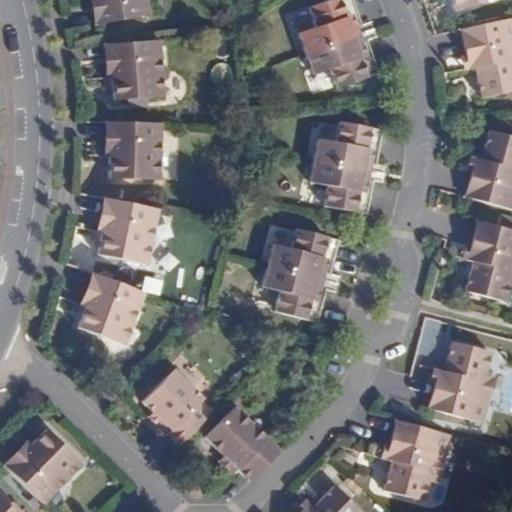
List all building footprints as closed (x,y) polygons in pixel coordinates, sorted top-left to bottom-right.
[(87,0),(92,25),(98,24),(93,0),(87,0)] [(93,0),(98,24),(146,16),(143,0),(93,0)] [(295,35),(302,54),(372,30),(369,22),(360,26),(351,0),(329,0),(305,9),(312,28),(295,35)] [(484,0),(448,0),(453,12),(484,0)] [(511,18),(458,30),(463,54),(463,56),(470,55),(473,68),(479,96),(511,89),(511,18)] [(333,89),(377,74),(376,70),(365,41),(375,38),(372,30),(302,54),(309,75),(326,69),(333,89)] [(107,44),(110,79),(112,100),(161,96),(156,40),(107,44)] [(107,44),(101,45),(104,80),(110,79),(107,44)] [(462,70),(473,68),(470,55),(463,56),(463,54),(458,55),(462,70)] [(108,122),(108,157),(107,180),(156,181),(157,123),(108,122)] [(315,140),(311,161),(384,174),(385,167),(375,165),(381,134),(381,130),(336,124),(333,143),(315,140)] [(508,138),(510,133),(492,128),(491,133),(508,138)] [(462,197),(511,210),(511,129),(510,133),(508,138),(491,133),(487,132),(479,160),(476,172),(469,170),(469,172),(462,197)] [(465,170),(469,172),(469,170),(476,172),(479,160),(468,157),(465,170)] [(322,205),(366,215),(367,211),(372,180),(383,182),(384,174),(311,161),(307,182),(325,186),(322,205)] [(108,200),(102,199),(95,232),(102,233),(108,200)] [(108,200),(102,233),(97,255),(146,264),(157,209),(108,200)] [(475,249),(471,262),(463,291),(503,302),(508,282),(511,283),(511,220),(499,217),(496,227),(476,221),(470,244),(468,247),(475,249)] [(271,244),(265,266),(337,285),(339,277),(330,274),(338,241),(294,229),(290,249),(271,244)] [(461,259),(471,262),(475,249),(468,247),(470,244),(466,243),(461,259)] [(272,312),(316,324),(325,291),(335,293),(337,285),(265,266),(259,287),(278,293),(272,312)] [(95,275),(91,274),(79,306),(83,308),(95,275)] [(95,275),(83,308),(76,328),(123,345),(142,293),(95,275)] [(465,310),(487,316),(489,309),(467,303),(465,310)] [(433,342),(439,321),(424,317),(418,338),(433,342)] [(430,384),(429,385),(424,407),(478,422),(491,375),(482,373),(487,353),(450,342),(441,372),(438,385),(430,384)] [(425,384),(429,385),(430,384),(438,385),(441,372),(430,369),(425,384)] [(162,426),(159,429),(177,445),(201,421),(192,411),(201,401),(171,371),(139,403),(151,415),(162,426)] [(222,455),(235,468),(248,481),(284,445),(271,432),(265,438),(234,407),(203,437),(222,455)] [(151,415),(148,418),(153,423),(159,429),(162,426),(151,415)] [(31,420),(24,427),(30,432),(36,427),(36,420),(31,420)] [(434,483),(446,435),(392,421),(386,444),(386,445),(392,447),(389,460),(381,491),(419,501),(425,480),(434,483)] [(29,446),(6,471),(42,506),(80,465),(45,431),(29,446)] [(25,442),(2,467),(6,471),(29,446),(25,442)] [(378,457),(389,460),(392,447),(386,445),(386,444),(381,443),(378,457)] [(217,461),(230,473),(235,468),(222,455),(217,461)] [(356,511),(332,488),(311,509),(308,511),(356,511)] [(308,511),(311,509),(303,500),(292,511),(308,511)]
